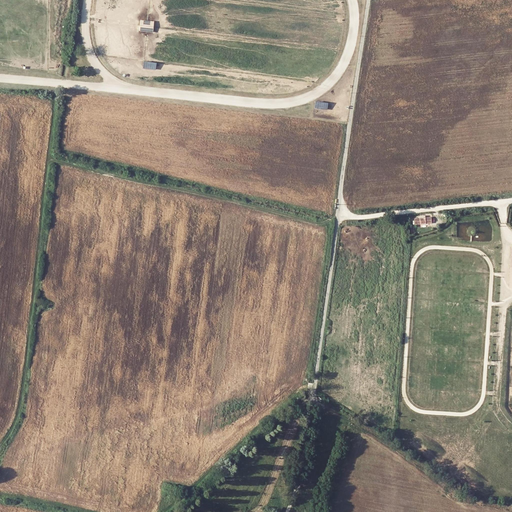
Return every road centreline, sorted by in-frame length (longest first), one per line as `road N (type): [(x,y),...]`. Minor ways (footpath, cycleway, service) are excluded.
road 1 (track): [(0,447),(23,386),(54,103),(50,96),(0,92)]
road 2 (unclassified): [(338,215),(314,395),(283,511)]
road 3 (track): [(48,157),(316,222),(338,215)]
road 4 (unclassified): [(368,0),(338,215)]
road 5 (track): [(164,511),(301,387),(315,386)]
road 6 (unclassified): [(511,200),(338,215)]
